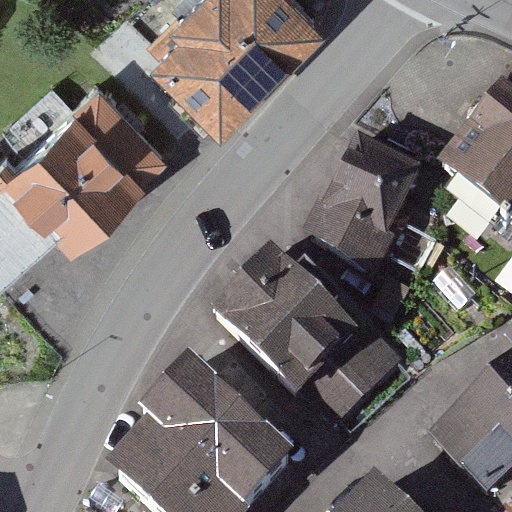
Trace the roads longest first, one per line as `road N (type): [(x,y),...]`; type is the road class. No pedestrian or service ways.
road 1 (unclassified): [(401,0),(235,182),(128,321),(42,506)]
road 2 (residential): [(511,337),(314,511)]
